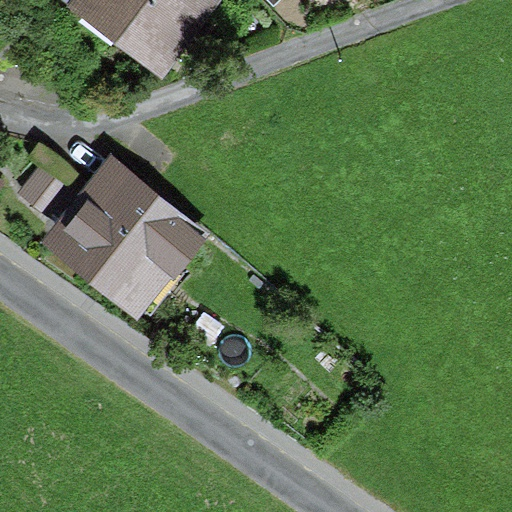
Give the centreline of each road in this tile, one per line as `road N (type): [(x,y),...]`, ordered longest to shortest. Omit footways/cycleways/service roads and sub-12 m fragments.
road 1 (residential): [(0,115),(95,121),(433,0)]
road 2 (residential): [(0,280),(327,511)]
